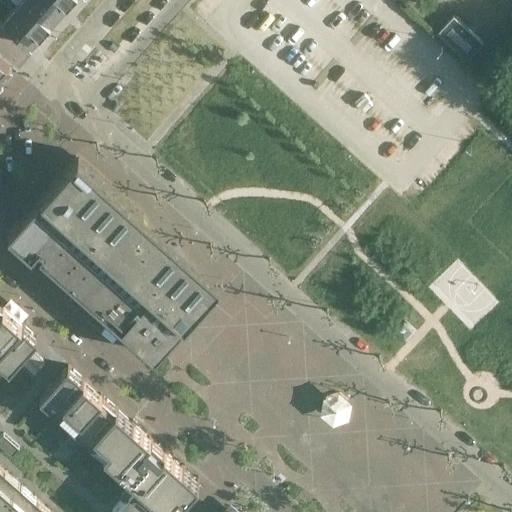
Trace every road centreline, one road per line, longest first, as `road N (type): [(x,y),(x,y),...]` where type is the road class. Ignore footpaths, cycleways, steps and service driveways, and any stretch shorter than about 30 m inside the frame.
road 1 (residential): [(511,491),(81,111)]
road 2 (residential): [(0,253),(284,511)]
road 3 (residential): [(81,111),(182,0)]
road 4 (residential): [(0,203),(81,111)]
